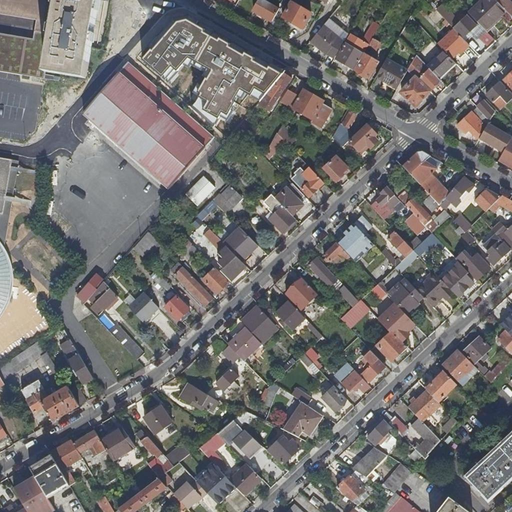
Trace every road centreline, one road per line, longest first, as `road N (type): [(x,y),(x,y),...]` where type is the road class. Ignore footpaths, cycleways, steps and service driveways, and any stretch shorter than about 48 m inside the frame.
road 1 (residential): [(0,466),(175,363),(418,132)]
road 2 (residential): [(511,277),(262,511)]
road 3 (residential): [(195,0),(418,132)]
road 4 (unknown): [(161,0),(41,148),(0,147)]
road 5 (residential): [(418,132),(511,46)]
